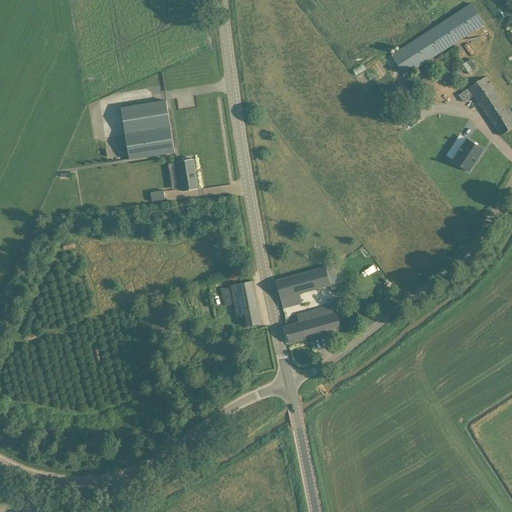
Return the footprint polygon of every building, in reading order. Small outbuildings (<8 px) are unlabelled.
[(479,29),(485,25),(470,3),(463,8),(464,8),(391,55),(405,75),(474,31),(476,34),(480,30),(479,29)] [(468,75),(478,67),(470,58),(461,65),(468,75)] [(501,136),(511,129),(511,113),(486,76),(459,95),(464,102),(473,96),(501,136)] [(122,107),(130,160),(175,153),(171,126),(167,100),(122,107)] [(484,149),(468,138),(453,161),(469,172),(484,149)] [(177,162),(180,183),(182,191),(198,189),(194,159),(189,160),(189,158),(181,159),(182,161),(177,162)] [(165,199),(164,191),(151,193),(152,201),(165,199)] [(281,299),(291,296),(343,281),(338,263),(276,281),(281,299)] [(261,323),(253,281),(231,285),(231,287),(221,289),(225,305),(235,303),(237,316),(243,315),(245,326),(261,323)] [(290,343),(342,329),(335,304),(297,314),(299,322),(285,326),(290,343)] [(161,342),(186,327),(179,316),(155,330),(161,342)]
